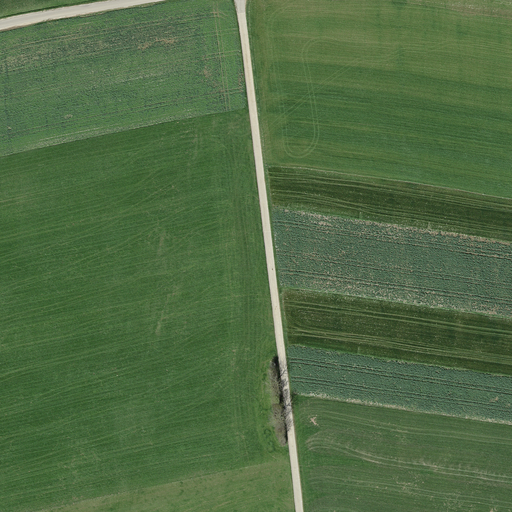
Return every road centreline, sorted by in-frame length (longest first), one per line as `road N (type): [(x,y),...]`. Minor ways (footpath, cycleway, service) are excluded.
road 1 (track): [(240,0),(299,511)]
road 2 (unclassified): [(139,0),(0,24)]
